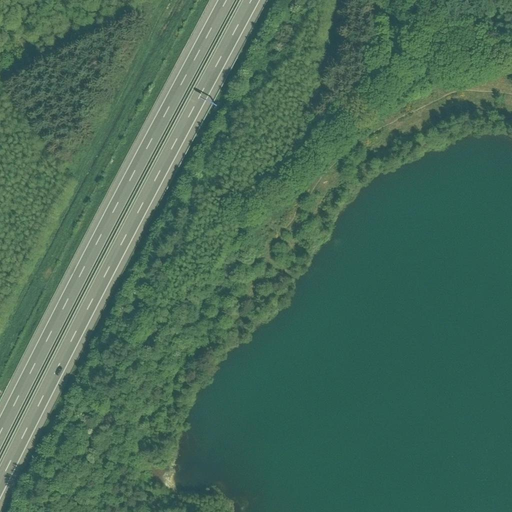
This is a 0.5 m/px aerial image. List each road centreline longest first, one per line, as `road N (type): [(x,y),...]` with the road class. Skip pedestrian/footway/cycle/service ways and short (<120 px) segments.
road 1 (motorway): [(0,482),(250,0)]
road 2 (motorway): [(228,0),(0,432)]
